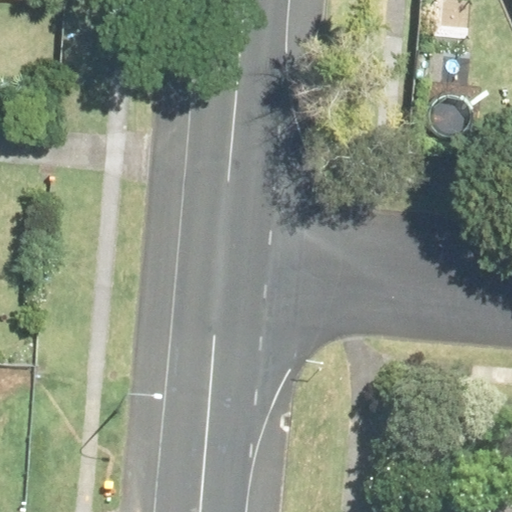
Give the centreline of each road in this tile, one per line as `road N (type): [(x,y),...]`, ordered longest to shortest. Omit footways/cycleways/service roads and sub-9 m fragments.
road 1 (residential): [(226,252),(511,284)]
road 2 (tertiary): [(203,511),(226,252)]
road 3 (tertiary): [(226,252),(246,0)]
